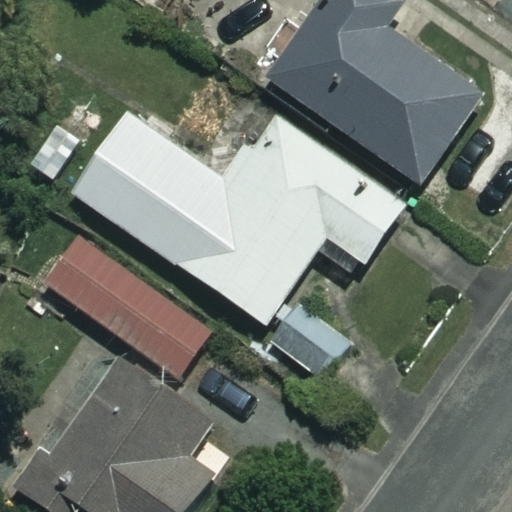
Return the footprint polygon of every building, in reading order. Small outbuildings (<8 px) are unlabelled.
[(406,6),(398,0),(335,0),(276,86),(423,189),(485,99),(388,32),(406,6)] [(230,185),(130,118),(76,199),(270,329),(328,243),(369,270),(409,209),(275,119),(230,185)] [(216,333),(83,241),(50,289),(183,381),(216,333)] [(356,345),(301,307),(273,347),(328,385),(356,345)] [(211,431),(110,355),(14,483),(51,511),(61,511),(73,497),(92,511),(196,511),(218,484),(188,461),(211,431)]
